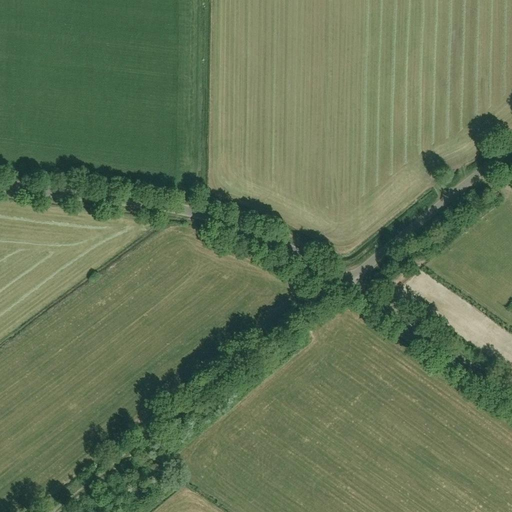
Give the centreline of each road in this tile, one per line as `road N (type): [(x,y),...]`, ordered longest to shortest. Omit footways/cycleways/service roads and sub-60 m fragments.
road 1 (unclassified): [(0,185),(215,217),(345,283)]
road 2 (unclassified): [(345,283),(511,147)]
road 3 (unclassified): [(345,283),(511,401)]
